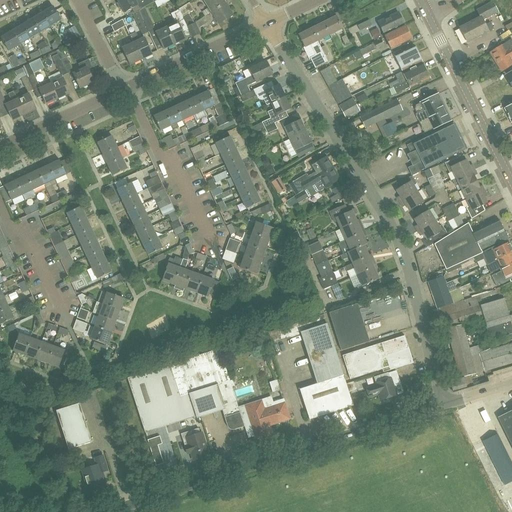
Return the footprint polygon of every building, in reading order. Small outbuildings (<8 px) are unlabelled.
[(139,0),(135,0),(134,0),(121,0),(118,2),(116,3),(119,8),(121,8),(124,13),(137,5),(140,10),(156,0),(140,0),(140,1),(139,0)] [(214,10),(225,3),(223,0),(203,0),(211,12),(214,10)] [(189,2),(179,9),(182,17),(187,26),(194,23),(188,13),(194,10),(189,2)] [(497,12),(492,2),(476,10),(480,17),(459,27),(467,42),(487,31),(482,20),(497,12)] [(232,15),(225,3),(214,10),(211,12),(218,24),(232,15)] [(52,6),(41,12),(50,26),(60,20),(52,6)] [(145,7),(139,10),(138,11),(148,32),(155,29),(145,7)] [(188,29),(187,26),(182,17),(179,9),(170,13),(175,22),(166,26),(174,44),(186,38),(182,31),(188,29)] [(148,32),(138,11),(132,14),(142,35),(148,32)] [(50,26),(41,12),(31,18),(39,32),(50,26)] [(397,12),(377,22),(383,34),(403,24),(397,12)] [(187,26),(188,29),(191,37),(200,33),(197,28),(210,20),(206,15),(195,22),(194,23),(187,26)] [(323,22),(329,34),(341,28),(335,16),(323,22)] [(39,32),(31,18),(21,25),(29,38),(39,32)] [(125,26),(122,19),(111,25),(114,32),(125,26)] [(369,19),(357,25),(360,31),(372,25),(369,19)] [(310,28),(316,40),(329,34),(323,22),(310,28)] [(10,31),(19,44),(29,38),(21,25),(19,23),(14,26),(15,28),(10,31)] [(76,42),(82,39),(74,26),(69,29),(76,42)] [(166,26),(155,31),(163,49),(174,44),(166,26)] [(404,27),(384,37),(390,48),(410,39),(404,27)] [(323,54),(320,47),(316,40),(310,28),(298,35),(304,47),(309,44),(315,55),(309,58),(314,68),(327,61),(323,54)] [(19,44),(10,31),(0,37),(8,51),(19,44)] [(144,37),(138,39),(135,32),(130,35),(133,42),(141,60),(152,54),(144,37)] [(74,43),(71,38),(63,42),(65,47),(74,43)] [(381,39),(374,43),(360,50),(362,55),(384,45),(381,39)] [(496,61),(511,51),(511,41),(510,39),(490,52),(496,61)] [(59,41),(51,45),(53,50),(62,46),(59,41)] [(37,45),(40,50),(42,55),(51,51),(49,46),(47,46),(44,42),(37,45)] [(141,60),(133,42),(121,47),(129,65),(141,60)] [(388,68),(417,53),(413,46),(394,55),(396,59),(386,64),(388,68)] [(56,50),(58,54),(66,74),(72,71),(62,48),(56,50)] [(356,59),(361,56),(359,50),(353,53),(356,59)] [(29,55),(31,60),(40,56),(38,51),(29,55)] [(511,51),(496,61),(502,71),(511,64),(511,63),(509,59),(511,57),(511,51)] [(421,61),(417,53),(388,68),(390,71),(400,67),(401,71),(421,61)] [(66,74),(58,54),(52,57),(61,76),(66,74)] [(24,57),(15,61),(17,66),(26,62),(24,57)] [(40,59),(28,64),(32,74),(44,68),(40,59)] [(81,69),(73,73),(80,88),(93,82),(87,69),(92,67),(88,59),(78,63),(81,69)] [(247,86),(272,74),(268,67),(266,67),(263,61),(249,68),(252,74),(235,83),(241,95),(250,91),(247,86)] [(404,76),(395,80),(388,84),(390,88),(425,70),(422,63),(402,72),(404,76)] [(33,90),(39,87),(32,74),(28,64),(22,67),(26,75),(33,90)] [(319,71),(322,77),(331,72),(328,66),(319,71)] [(425,70),(390,88),(393,87),(396,94),(429,78),(425,70)] [(322,77),(325,82),(334,77),(331,72),(322,77)] [(343,79),(348,88),(360,82),(355,73),(343,79)] [(33,90),(26,75),(21,78),(27,92),(33,90)] [(325,82),(327,87),(336,82),(334,77),(325,82)] [(62,78),(50,83),(57,99),(69,93),(62,78)] [(342,79),(336,82),(327,87),(336,104),(351,96),(342,79)] [(270,104),(270,103),(285,96),(279,84),(273,86),(271,81),(253,89),(256,95),(257,98),(259,100),(262,100),(263,100),(266,105),(270,104)] [(57,99),(50,83),(39,89),(46,104),(57,99)] [(208,90),(197,95),(204,110),(215,105),(208,90)] [(24,114),(16,99),(13,91),(8,94),(11,101),(5,104),(12,120),(24,114)] [(28,94),(16,99),(24,114),(35,109),(28,94)] [(438,94),(420,103),(416,105),(414,109),(416,113),(414,114),(419,124),(428,119),(427,118),(445,109),(438,94)] [(204,110),(197,95),(186,100),(193,115),(204,110)] [(270,118),(267,120),(262,122),(264,128),(274,123),(288,117),(285,111),(291,109),(285,96),(270,103),(270,104),(273,109),(267,112),(270,118)] [(352,97),(338,106),(342,112),(356,104),(352,97)] [(397,98),(373,110),(379,122),(384,119),(398,112),(403,110),(397,98)] [(193,115),(186,100),(175,105),(182,120),(193,115)] [(360,111),(356,104),(342,112),(346,119),(360,111)] [(182,120),(175,105),(164,110),(171,125),(182,120)] [(450,119),(445,109),(427,118),(428,119),(419,124),(423,132),(450,119)] [(164,110),(153,116),(160,131),(171,125),(164,110)] [(367,112),(359,116),(365,128),(379,122),(373,110),(367,112)] [(219,126),(229,122),(225,114),(216,118),(219,126)] [(289,138),(306,130),(298,114),(281,122),(289,138)] [(379,122),(387,139),(393,136),(392,134),(398,132),(393,122),(387,125),(384,119),(379,122)] [(264,128),(268,134),(278,130),(274,123),(264,128)] [(407,167),(409,171),(411,175),(419,172),(419,171),(464,149),(451,123),(406,145),(410,153),(407,154),(412,165),(409,166),(407,167)] [(193,130),(188,133),(191,139),(195,138),(202,135),(199,127),(193,130)] [(314,148),(306,130),(289,138),(297,156),(314,148)] [(102,153),(117,146),(112,135),(97,142),(102,153)] [(220,153),(235,146),(230,135),(215,142),(220,153)] [(193,154),(201,151),(199,145),(191,149),(193,154)] [(117,146),(102,153),(107,164),(122,157),(117,146)] [(235,146),(220,153),(225,164),(240,157),(235,146)] [(122,157),(107,164),(112,175),(127,168),(122,157)] [(203,157),(195,160),(196,161),(198,165),(205,162),(203,157)] [(245,168),(240,157),(225,164),(230,175),(245,168)] [(298,178),(298,180),(292,184),(298,193),(304,190),(304,189),(302,186),(332,168),(326,157),(312,165),(317,173),(309,178),(306,174),(298,178)] [(456,178),(473,169),(471,165),(468,166),(465,160),(461,162),(458,157),(444,162),(449,173),(452,171),(456,178)] [(66,174),(61,165),(59,160),(48,165),(55,179),(66,174)] [(48,165),(37,170),(44,184),(55,179),(48,165)] [(245,168),(230,175),(235,186),(250,179),(245,168)] [(314,183),(319,191),(339,179),(332,168),(302,186),(304,189),(314,183)] [(473,169),(456,178),(452,180),(455,186),(458,190),(461,188),(475,181),(472,175),(475,174),(473,169)] [(44,184),(37,170),(26,175),(33,189),(44,184)] [(438,173),(433,176),(438,188),(444,185),(438,173)] [(26,175),(15,181),(22,195),(33,189),(26,175)] [(400,202),(416,192),(412,185),(416,183),(411,176),(397,181),(401,187),(396,190),(400,196),(397,198),(400,202)] [(438,188),(433,176),(427,179),(433,191),(438,188)] [(278,194),(285,190),(277,178),(271,182),(278,194)] [(250,179),(235,186),(241,197),(255,190),(250,179)] [(22,195),(15,181),(4,186),(11,200),(22,195)] [(475,181),(461,188),(466,199),(484,190),(482,186),(478,187),(475,181)] [(122,200),(137,193),(131,182),(117,189),(122,200)] [(255,190),(241,197),(246,208),(260,201),(255,190)] [(304,190),(298,193),(294,196),(287,200),(290,204),(296,200),(298,203),(308,197),(304,190)] [(484,190),(466,199),(470,206),(466,207),(471,218),(484,210),(481,205),(486,203),(483,196),(486,195),(484,190)] [(64,198),(61,192),(50,197),(53,204),(60,201),(60,200),(64,198)] [(423,202),(416,192),(400,202),(403,207),(405,205),(409,211),(423,202)] [(137,193),(122,200),(127,211),(142,204),(137,193)] [(339,199),(336,195),(329,199),(332,203),(339,199)] [(453,203),(447,206),(453,218),(459,215),(453,203)] [(142,204),(127,211),(132,222),(147,215),(142,204)] [(348,212),(345,204),(329,211),(334,223),(337,222),(340,229),(357,222),(356,220),(353,214),(356,213),(354,208),(349,210),(350,211),(348,212)] [(227,209),(225,205),(218,208),(220,212),(219,212),(220,213),(227,209)] [(72,224),(86,217),(81,206),(66,213),(72,224)] [(453,218),(447,206),(441,209),(447,221),(453,218)] [(30,215),(31,214),(28,207),(23,209),(26,216),(27,216),(30,214),(30,215)] [(260,208),(251,212),(254,217),(262,213),(260,208)] [(417,231),(434,221),(427,210),(414,219),(417,225),(415,226),(417,231)] [(48,234),(55,231),(54,229),(58,227),(53,218),(52,215),(42,219),(41,219),(46,232),(47,232),(48,234)] [(147,215),(132,222),(137,233),(152,226),(147,215)] [(91,228),(86,217),(72,224),(77,235),(91,228)] [(356,220),(357,222),(340,229),(345,240),(361,233),(361,231),(364,230),(359,219),(356,220)] [(483,252),(482,252),(481,250),(497,242),(498,244),(507,240),(503,232),(503,231),(497,220),(472,232),(468,223),(434,244),(446,270),(482,253),(483,252)] [(438,227),(434,221),(417,231),(420,235),(423,234),(426,240),(423,242),(426,247),(434,242),(447,234),(441,225),(438,227)] [(256,222),(252,234),(268,240),(273,228),(256,222)] [(236,232),(235,235),(242,237),(245,230),(239,228),(233,226),(231,223),(226,226),(227,228),(231,235),(236,232)] [(152,226),(137,233),(142,244),(157,237),(152,226)] [(96,239),(91,228),(77,235),(82,246),(96,239)] [(311,229),(306,231),(310,240),(315,238),(311,229)] [(345,240),(338,243),(342,254),(366,244),(366,242),(363,236),(366,235),(364,230),(361,231),(361,233),(345,240)] [(55,232),(55,231),(48,234),(50,239),(50,240),(57,237),(55,232)] [(303,245),(298,234),(297,231),(291,233),(298,247),(303,245)] [(184,232),(178,235),(180,240),(186,237),(185,233),(184,232)] [(252,234),(247,245),(264,251),(268,240),(252,234)] [(3,235),(0,236),(0,250),(9,246),(8,245),(4,236),(3,235)] [(162,248),(157,237),(142,244),(147,255),(162,248)] [(236,241),(229,238),(226,247),(233,250),(236,241)] [(96,239),(82,246),(87,256),(101,250),(96,239)] [(319,241),(314,243),(307,246),(311,255),(316,253),(322,250),(319,241)] [(342,254),(340,255),(342,260),(349,257),(352,263),(368,256),(368,255),(365,249),(371,246),(368,241),(366,242),(366,244),(342,254)] [(495,249),(494,246),(482,252),(483,252),(488,264),(496,260),(511,252),(511,249),(509,242),(495,249)] [(190,245),(189,243),(185,245),(189,254),(193,252),(190,245)] [(247,245),(243,256),(260,263),(264,251),(247,245)] [(65,253),(68,252),(66,247),(56,252),(57,254),(57,253),(58,256),(65,253)] [(106,261),(101,250),(87,256),(92,267),(106,261)] [(236,254),(225,250),(222,259),(233,263),(236,254)] [(316,253),(311,255),(316,266),(323,263),(327,261),(322,250),(316,253)] [(511,252),(496,260),(488,264),(491,271),(499,267),(500,269),(507,265),(511,263),(511,252)] [(65,253),(58,256),(60,261),(67,258),(65,253)] [(163,253),(154,257),(156,262),(165,258),(163,253)] [(206,257),(197,253),(195,258),(205,262),(206,257)] [(368,256),(352,263),(345,267),(350,278),(357,275),(373,267),(373,266),(370,260),(373,259),(371,254),(368,255),(368,256)] [(260,263),(243,256),(239,268),(256,274),(260,263)] [(162,281),(173,285),(179,268),(171,265),(174,259),(169,257),(167,263),(168,264),(162,281)] [(183,291),(184,288),(185,289),(191,272),(185,270),(188,260),(183,259),(179,268),(173,285),(178,286),(177,289),(183,291)] [(106,261),(92,267),(97,278),(111,272),(106,261)] [(332,272),(327,261),(323,263),(316,266),(321,278),(332,272)] [(500,269),(501,271),(491,275),(496,286),(510,279),(508,276),(511,274),(511,263),(507,265),(500,269)] [(373,267),(357,275),(350,278),(354,288),(356,287),(359,292),(379,286),(376,279),(381,277),(375,265),(373,266),(373,267)] [(202,276),(191,272),(185,289),(196,293),(202,276)] [(332,272),(321,278),(318,279),(323,290),(330,287),(330,286),(333,285),(337,283),(333,274),(332,272)] [(78,280),(76,275),(69,278),(71,282),(70,282),(71,283),(78,280)] [(202,276),(196,293),(208,297),(214,280),(202,276)] [(431,290),(445,283),(443,276),(428,281),(431,290)] [(104,287),(113,283),(111,278),(102,282),(104,287)] [(330,286),(330,287),(336,301),(343,298),(338,286),(337,283),(333,285),(330,286)] [(445,283),(431,290),(434,299),(448,292),(445,283)] [(103,304),(119,310),(124,298),(107,292),(103,304)] [(437,308),(452,303),(448,292),(434,299),(437,308)] [(81,305),(86,303),(82,294),(77,296),(81,305)] [(0,311),(9,307),(3,296),(0,297),(0,311)] [(511,326),(511,323),(511,321),(509,316),(504,298),(480,305),(483,316),(486,328),(490,340),(507,335),(509,341),(511,339),(511,326)] [(35,302),(32,303),(28,305),(30,310),(37,307),(35,302)] [(119,310),(103,304),(98,316),(115,322),(119,310)] [(341,350),(369,341),(357,304),(329,312),(341,350)] [(0,324),(14,318),(13,316),(9,307),(0,311),(0,324)] [(77,318),(81,320),(85,321),(89,312),(85,310),(80,309),(77,318)] [(40,314),(35,316),(39,325),(44,323),(40,314)] [(271,344),(301,334),(316,383),(299,389),(309,419),(353,405),(343,375),(327,323),(324,314),(306,320),(267,332),(271,344)] [(115,322),(98,316),(94,327),(111,333),(115,322)] [(73,329),(84,333),(87,324),(76,320),(73,329)] [(14,324),(5,328),(7,333),(16,329),(14,324)] [(463,377),(464,377),(475,374),(469,348),(463,324),(447,328),(446,329),(459,378),(463,377)] [(111,333),(94,327),(90,339),(107,345),(111,333)] [(67,336),(68,331),(59,328),(57,333),(67,336)] [(25,355),(31,338),(19,334),(13,351),(25,355)] [(413,363),(409,350),(404,336),(342,355),(350,379),(382,369),(383,372),(413,363)] [(31,338),(25,355),(36,359),(42,342),(31,338)] [(42,342),(36,359),(47,363),(53,346),(45,343),(47,339),(43,338),(42,342)] [(511,342),(478,352),(486,377),(492,375),(492,372),(511,365),(511,342)] [(47,363),(59,367),(65,350),(53,346),(47,363)] [(233,429),(244,426),(238,407),(222,358),(219,349),(127,378),(145,433),(221,408),(227,426),(228,427),(229,428),(230,428),(231,429),(232,429),(233,429)] [(374,384),(365,387),(369,399),(379,395),(381,399),(382,401),(389,399),(389,397),(395,395),(391,383),(399,381),(396,370),(376,376),(378,383),(374,384)] [(459,378),(449,380),(453,392),(466,388),(463,377),(459,378)] [(245,405),(238,407),(244,426),(248,438),(255,436),(256,439),(272,434),(269,424),(289,418),(284,402),(285,402),(283,398),(272,401),(271,397),(261,400),(245,405)] [(68,449),(91,441),(79,403),(56,410),(68,449)] [(490,421),(485,410),(479,413),(485,423),(490,421)] [(511,446),(511,410),(497,417),(511,446)] [(190,436),(185,437),(188,444),(184,446),(187,455),(190,453),(192,460),(208,455),(201,432),(199,433),(198,428),(189,431),(190,436)] [(485,442),(506,485),(511,481),(511,457),(501,434),(485,442)] [(162,444),(159,436),(147,440),(152,455),(160,453),(157,445),(162,444)] [(101,473),(108,471),(103,455),(94,458),(96,465),(81,470),(89,493),(101,490),(101,491),(103,490),(103,489),(106,488),(101,473)]
